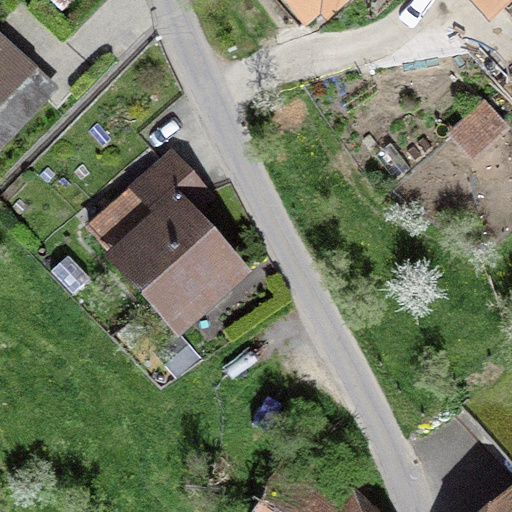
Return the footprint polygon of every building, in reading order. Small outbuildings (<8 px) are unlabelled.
[(298,0),(314,18),(334,0),(493,0),(499,7),(506,0),(298,0)] [(0,151),(51,94),(0,48),(0,151)] [(485,108),(453,137),(473,159),(505,130),(485,108)] [(233,269),(185,216),(208,195),(174,158),(90,232),(173,324),(233,269)] [(339,477),(295,446),(253,511),(368,511),(337,480),(339,477)]
